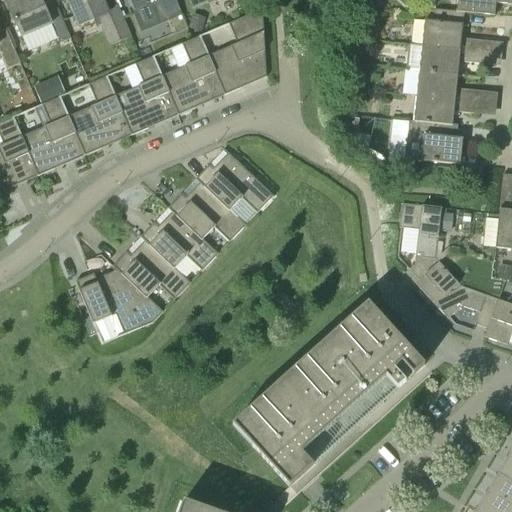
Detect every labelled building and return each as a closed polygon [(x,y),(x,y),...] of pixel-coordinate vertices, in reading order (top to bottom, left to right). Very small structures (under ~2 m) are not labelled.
[(46,14),(39,0),(19,0),(7,5),(27,53),(56,41),(58,45),(70,40),(57,9),(46,14)] [(106,10),(101,0),(65,0),(78,28),(93,22),(95,28),(99,26),(108,47),(131,37),(118,6),(106,10)] [(128,0),(133,11),(157,1),(165,21),(181,15),(174,0),(128,0)] [(456,0),(455,12),(434,10),(434,12),(426,11),(425,21),(462,25),(463,14),(493,17),(495,5),(495,0),(456,0)] [(194,40),(220,99),(266,79),(261,11),(228,25),(237,44),(209,57),(200,37),(194,40)] [(202,32),(206,18),(193,15),(189,29),(202,32)] [(373,39),(374,22),(359,20),(358,37),(373,39)] [(420,46),(458,51),(460,40),(462,25),(425,21),(423,21),(420,46)] [(0,31),(0,61),(2,61),(6,71),(20,65),(5,29),(0,31)] [(174,118),(220,99),(194,40),(181,46),(190,65),(161,78),(152,58),(148,60),(174,118)] [(480,42),(466,40),(465,51),(479,53),(480,42)] [(456,76),(458,62),(458,51),(420,46),(409,45),(406,70),(418,72),(456,76)] [(479,53),(465,51),(463,63),(477,64),(479,53)] [(128,138),(174,118),(148,60),(135,66),(143,85),(114,98),(105,78),(102,80),(128,138)] [(415,97),(453,101),(455,89),(456,76),(418,72),(415,97)] [(82,158),(128,138),(102,80),(89,86),(98,106),(69,118),(60,98),(57,100),(82,158)] [(53,100),(47,84),(31,91),(38,106),(53,100)] [(459,102),(473,103),(474,92),(460,90),(459,102)] [(472,115),(473,103),(459,102),(453,101),(415,97),(412,122),(451,126),(452,113),(472,115)] [(36,178),(82,158),(57,100),(41,106),(50,126),(22,138),(13,118),(11,119),(36,178)] [(345,135),(347,135),(356,136),(358,120),(345,118),(344,128),(343,135),(345,135)] [(0,193),(36,178),(11,119),(0,124),(0,139),(3,146),(0,147),(0,193)] [(450,127),(451,126),(412,122),(408,161),(420,162),(458,166),(461,139),(436,136),(437,126),(450,127)] [(195,181),(199,185),(244,228),(246,226),(230,211),(241,200),(256,215),(273,198),(223,151),(222,152),(226,156),(213,170),(209,166),(195,181)] [(498,204),(511,205),(511,193),(511,176),(501,175),(499,194),(498,204)] [(229,243),(244,228),(199,185),(185,199),(181,195),(167,210),(171,214),(216,257),(219,255),(203,240),(214,228),(229,243)] [(409,271),(418,281),(437,263),(435,260),(441,209),(402,205),(399,229),(418,231),(415,254),(423,255),(422,259),(409,271)] [(511,211),(510,211),(498,210),(493,248),(511,250),(511,211)] [(202,272),(216,257),(171,214),(158,228),(154,224),(140,239),(144,243),(189,286),(191,283),(176,268),(187,257),(202,272)] [(440,214),(438,229),(438,230),(450,232),(452,216),(440,214)] [(175,300),(189,286),(144,243),(130,257),(126,253),(113,267),(162,314),(164,312),(149,297),(160,286),(175,300)] [(437,263),(418,281),(415,284),(447,320),(462,307),(478,313),(474,325),(487,330),(497,301),(459,288),(437,263)] [(511,281),(511,274),(511,267),(501,265),(498,279),(511,281)] [(154,323),(162,314),(113,267),(112,268),(114,273),(96,280),(93,275),(75,283),(96,334),(101,346),(154,323)] [(487,330),(484,338),(507,346),(511,331),(511,306),(497,301),(487,330)] [(383,404),(424,366),(407,347),(368,303),(232,426),(289,489),(301,478),(360,424),(361,425),(383,404)] [(511,459),(507,457),(497,474),(511,482),(511,459)] [(487,492),(511,506),(511,482),(497,474),(487,492)] [(476,509),(481,511),(511,511),(511,506),(487,492),(476,509)] [(212,511),(183,502),(179,511),(212,511)]
